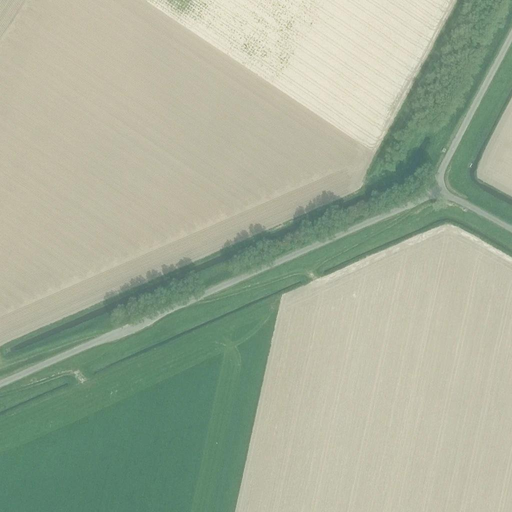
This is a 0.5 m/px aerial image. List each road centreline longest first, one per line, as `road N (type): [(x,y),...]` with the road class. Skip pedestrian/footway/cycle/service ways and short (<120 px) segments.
road 1 (unclassified): [(0,386),(402,208),(433,186)]
road 2 (unclassified): [(433,186),(511,35)]
road 3 (track): [(183,305),(308,269),(318,286)]
road 4 (track): [(308,269),(410,214),(422,198)]
road 5 (track): [(2,366),(123,331)]
